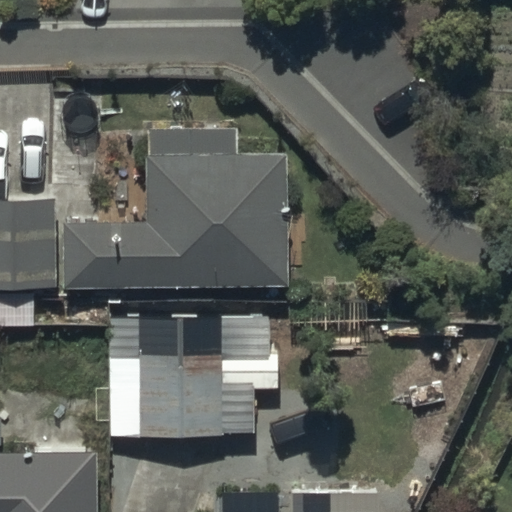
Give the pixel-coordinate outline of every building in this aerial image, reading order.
[(144,217),(64,217),(63,285),(286,286),(287,149),(239,149),(239,124),(145,123),(144,217)] [(0,196),(0,282),(54,282),(54,196),(0,196)] [(140,354),(104,354),(104,432),(227,432),(227,387),(140,387),(140,354)] [(0,511),(97,511),(97,447),(0,446),(0,511)] [(376,511),(376,491),(325,492),(324,511),(376,511)] [(218,511),(281,511),(282,492),(218,492),(218,511)]
